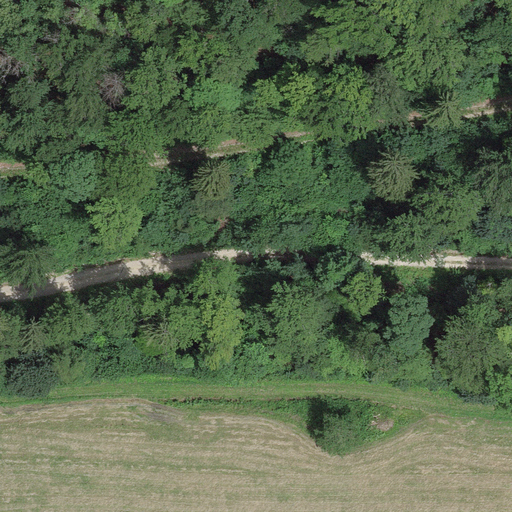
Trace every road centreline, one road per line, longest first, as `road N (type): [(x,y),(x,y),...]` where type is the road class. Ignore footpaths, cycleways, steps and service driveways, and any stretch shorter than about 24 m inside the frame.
road 1 (track): [(511,106),(0,175)]
road 2 (track): [(0,301),(132,270),(511,272)]
road 3 (track): [(511,409),(356,390),(0,395)]
